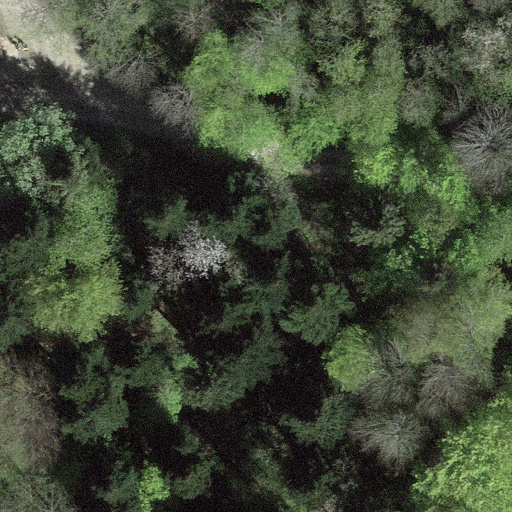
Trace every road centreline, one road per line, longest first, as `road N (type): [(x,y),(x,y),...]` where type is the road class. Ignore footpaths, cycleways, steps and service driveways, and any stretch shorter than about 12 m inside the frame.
road 1 (track): [(511,188),(170,119),(116,92),(0,92)]
road 2 (track): [(18,0),(116,92)]
